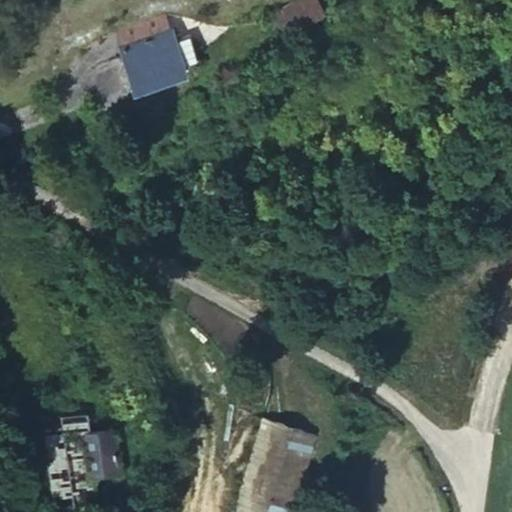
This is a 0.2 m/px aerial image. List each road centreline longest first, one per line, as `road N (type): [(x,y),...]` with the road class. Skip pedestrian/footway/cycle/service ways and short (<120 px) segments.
road 1 (unclassified): [(475,485),(417,419),(150,257),(0,178)]
road 2 (unclassified): [(475,485),(511,328)]
